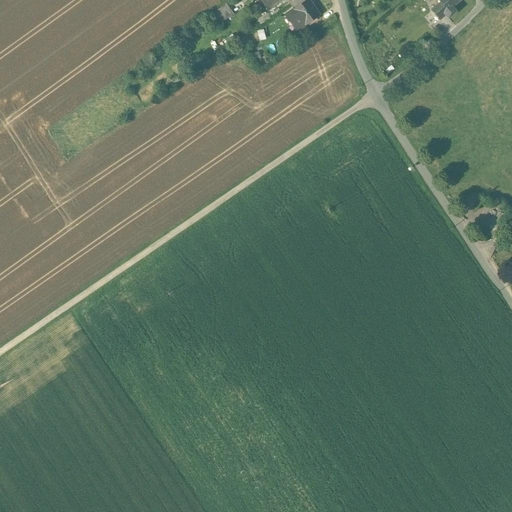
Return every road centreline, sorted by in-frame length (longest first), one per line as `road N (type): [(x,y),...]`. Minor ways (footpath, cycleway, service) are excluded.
road 1 (track): [(376,97),(0,354)]
road 2 (unclassified): [(511,300),(376,97)]
road 3 (residential): [(376,97),(487,0)]
